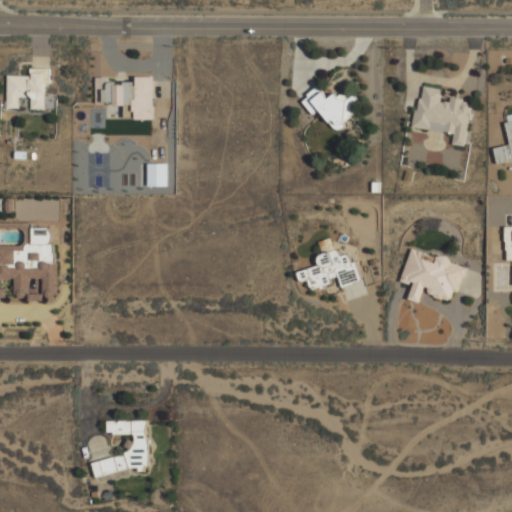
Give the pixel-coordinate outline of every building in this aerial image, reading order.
[(7,75),(6,108),(19,108),(19,97),(31,98),(30,108),(55,109),(56,91),(48,91),(48,68),(30,67),(29,76),(7,75)] [(154,118),(154,75),(134,76),(134,82),(113,82),(113,76),(95,76),(96,105),(133,105),(133,119),(154,118)] [(315,117),(321,112),(334,128),(363,105),(350,88),(332,102),(319,86),(302,99),(315,117)] [(465,146),(472,102),(442,97),(443,89),(420,86),(413,128),(454,134),(452,144),(465,146)] [(497,163),(511,159),(511,113),(505,115),(510,144),(494,148),(497,163)] [(0,300),(58,299),(56,226),(26,227),(26,246),(0,246),(0,300)] [(361,281),(353,252),(337,257),(332,237),(319,241),(323,254),(317,256),(319,265),(297,271),(300,282),(309,279),(311,287),(339,279),(341,287),(361,281)] [(466,263),(411,248),(401,281),(412,284),(408,298),(419,301),(422,293),(455,302),(466,263)] [(148,420),(107,420),(107,434),(127,434),(127,457),(94,457),(94,470),(147,471),(148,420)]
